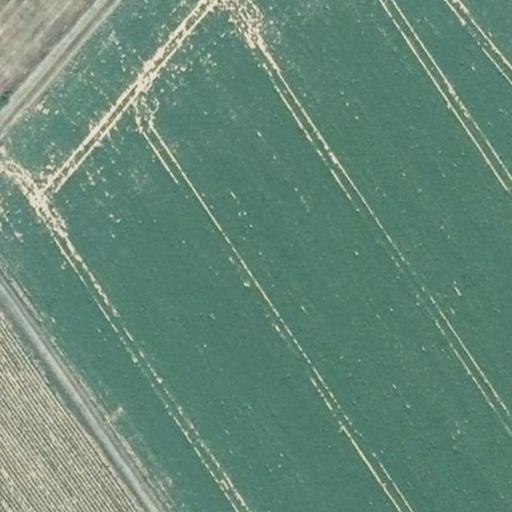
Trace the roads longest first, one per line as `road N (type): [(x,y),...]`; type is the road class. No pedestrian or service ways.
road 1 (track): [(0,294),(151,511)]
road 2 (track): [(0,127),(111,0)]
